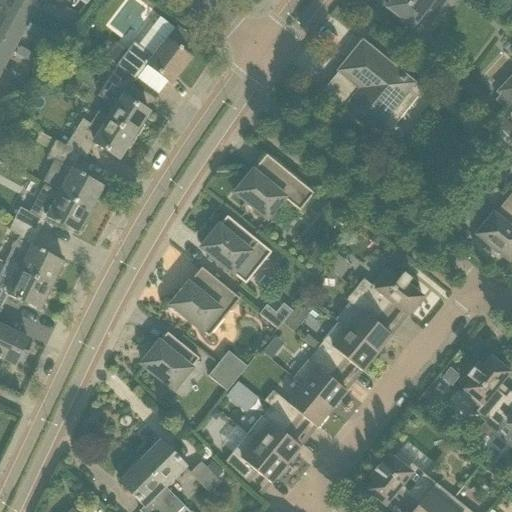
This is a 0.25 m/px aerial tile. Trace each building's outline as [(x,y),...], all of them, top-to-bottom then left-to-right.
[(40,0),(1,0),(0,2),(0,7),(28,23),(40,0)] [(420,20),(429,26),(446,3),(442,0),(393,0),(387,9),(413,29),(420,20)] [(59,20),(63,13),(52,6),(48,14),(59,20)] [(0,7),(0,36),(16,45),(28,23),(0,7)] [(46,42),(51,35),(38,28),(34,36),(46,42)] [(105,57),(117,66),(117,67),(136,81),(148,66),(171,85),(191,59),(181,52),(183,50),(181,48),(189,37),(177,28),(166,42),(151,30),(139,47),(134,43),(127,52),(116,43),(112,49),(105,57)] [(0,36),(0,66),(4,68),(16,45),(0,36)] [(362,43),(323,92),(384,141),(389,134),(380,127),(409,92),(418,99),(423,93),(362,43)] [(105,57),(112,49),(105,44),(99,53),(105,57)] [(34,65),(38,57),(27,51),(23,58),(34,65)] [(134,136),(149,113),(125,98),(135,83),(136,81),(117,67),(98,96),(106,101),(99,113),(123,128),(134,136)] [(22,87),(26,79),(14,73),(10,81),(22,87)] [(498,102),(506,110),(511,104),(503,96),(498,102)] [(91,124),(83,119),(66,146),(66,147),(81,155),(80,157),(85,160),(95,145),(119,160),(134,136),(123,128),(99,113),(91,124)] [(511,126),(504,119),(497,126),(508,137),(511,132),(511,126)] [(495,127),(486,141),(500,151),(509,138),(508,137),(497,126),(496,126),(495,127)] [(92,211),(104,189),(84,178),(85,176),(81,174),(81,175),(72,170),(80,157),(81,155),(66,147),(56,142),(51,152),(48,157),(55,161),(42,184),(44,185),(92,211)] [(235,194),(267,220),(284,200),(300,212),(314,195),(266,156),(266,157),(271,161),(254,182),(249,178),(235,194)] [(59,223),(79,234),(92,211),(44,185),(28,213),(20,208),(14,219),(39,232),(46,218),(55,223),(54,223),(58,226),(59,223)] [(511,202),(508,199),(477,236),(487,244),(485,246),(497,256),(499,253),(509,261),(511,257),(511,202)] [(201,249),(246,285),(271,253),(227,217),(226,218),(231,222),(220,236),(215,233),(201,249)] [(53,288),(64,264),(42,254),(43,252),(32,247),(39,232),(14,219),(8,231),(19,236),(5,264),(53,288)] [(387,269),(372,287),(364,280),(355,290),(383,313),(390,303),(407,317),(423,298),(414,291),(418,286),(404,274),(407,271),(391,258),(383,267),(387,269)] [(329,267),(321,260),(310,272),(318,279),(329,267)] [(21,301),(41,311),(53,288),(5,264),(0,273),(0,309),(1,310),(8,296),(16,301),(20,303),(21,301)] [(171,306),(209,338),(240,300),(202,269),(201,270),(206,274),(189,294),(184,290),(171,306)] [(392,336),(375,323),(383,313),(355,290),(346,301),(361,313),(347,330),(377,355),(392,336)] [(267,306),(259,315),(277,330),(293,311),(284,304),(276,313),(267,306)] [(337,369),(345,359),(362,373),(377,355),(347,330),(338,323),(321,345),(309,337),(305,342),(316,351),(337,369)] [(0,327),(0,358),(15,366),(27,340),(0,327)] [(142,365),(173,391),(199,360),(167,334),(167,335),(171,339),(160,353),(155,349),(142,365)] [(473,360),(481,351),(469,341),(461,350),(473,360)] [(346,392),(329,379),(337,369),(316,351),(293,379),(301,386),(331,411),(346,392)] [(218,365),(237,380),(247,368),(228,352),(218,365)] [(485,423),(488,420),(505,398),(496,390),(510,373),(491,358),(483,367),(478,363),(467,377),(472,381),(462,394),(479,408),(475,414),(485,423)] [(227,392),(237,380),(218,365),(208,377),(227,392)] [(258,399),(238,382),(225,397),(246,414),(258,399)] [(292,425),(300,415),(316,429),(331,411),(301,386),(287,403),(273,391),(264,402),(270,407),(292,425)] [(503,422),(511,429),(511,393),(510,392),(505,398),(488,420),(498,428),(503,422)] [(301,448),(284,434),(292,425),(270,407),(247,435),(286,466),(301,448)] [(246,481),(254,471),(271,485),(286,466),(247,435),(225,463),(246,481)] [(189,471),(160,442),(151,452),(149,450),(140,459),(142,461),(140,462),(165,488),(176,476),(180,480),(189,471)] [(426,476),(398,453),(385,468),(380,464),(368,478),(374,482),(366,491),(385,507),(399,490),(409,498),(426,476)] [(166,511),(154,499),(165,488),(140,462),(139,463),(137,461),(127,470),(130,473),(119,483),(148,511),(166,511)] [(206,469),(217,480),(223,474),(212,463),(206,469)] [(206,469),(202,465),(192,475),(210,493),(220,484),(217,480),(206,469)] [(409,498),(418,506),(413,511),(443,511),(454,499),(426,476),(409,498)] [(511,495),(511,491),(510,490),(502,500),(506,503),(511,495)] [(470,511),(454,499),(443,511),(470,511)]
